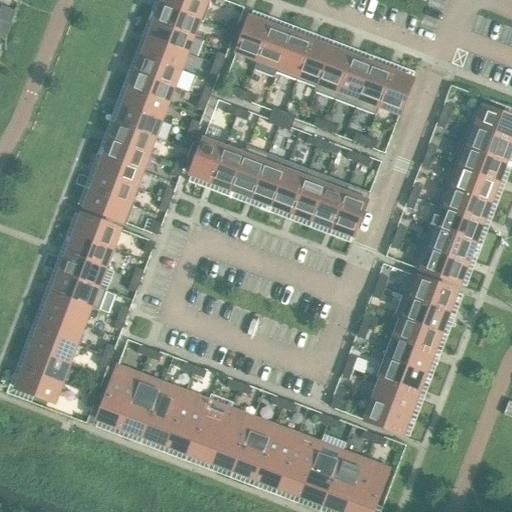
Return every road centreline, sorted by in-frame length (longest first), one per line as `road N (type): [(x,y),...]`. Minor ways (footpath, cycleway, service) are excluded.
road 1 (residential): [(356,299),(328,373),(172,313),(200,240)]
road 2 (residential): [(356,299),(440,54)]
road 3 (residential): [(0,155),(66,0)]
road 4 (residential): [(200,240),(356,299)]
road 5 (residential): [(316,6),(440,54)]
